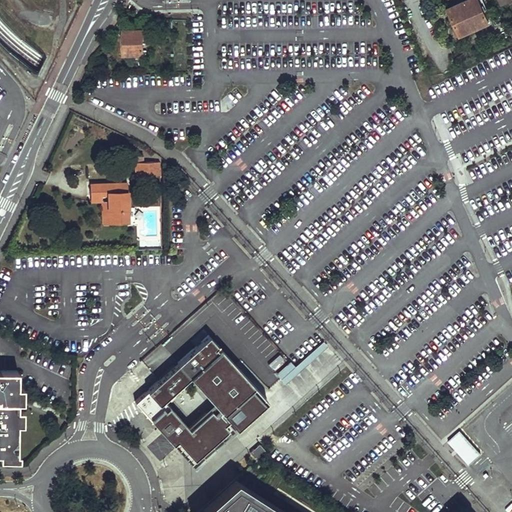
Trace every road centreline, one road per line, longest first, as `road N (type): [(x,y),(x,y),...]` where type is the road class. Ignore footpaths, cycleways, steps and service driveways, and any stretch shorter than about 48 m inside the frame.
road 1 (residential): [(0,216),(103,0)]
road 2 (residential): [(139,510),(135,473),(98,448),(55,462),(40,496)]
